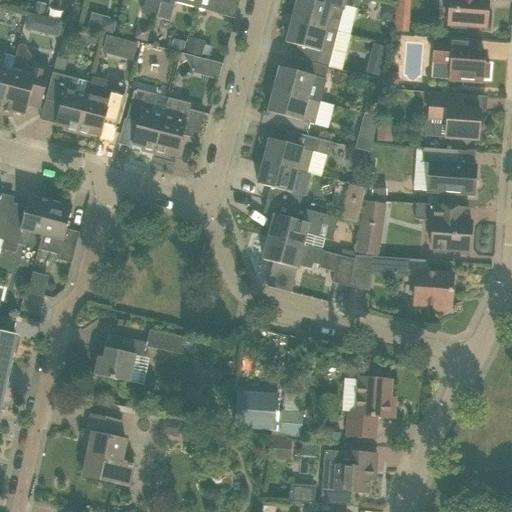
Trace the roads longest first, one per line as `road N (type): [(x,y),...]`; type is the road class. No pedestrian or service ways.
road 1 (residential): [(15,511),(65,304),(82,295),(111,175)]
road 2 (residential): [(471,358),(241,290),(208,201)]
road 3 (residential): [(208,201),(264,0)]
road 4 (residential): [(406,511),(413,478),(471,358)]
